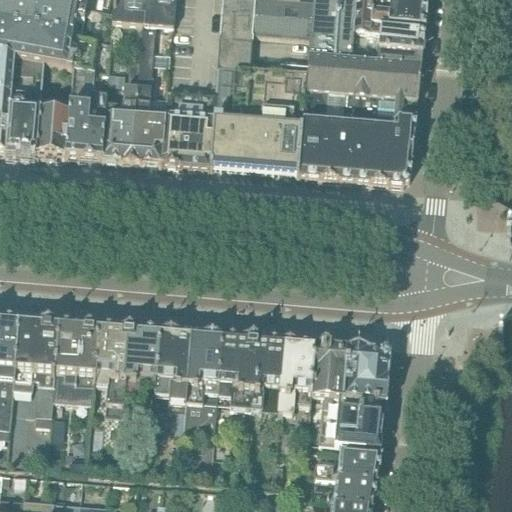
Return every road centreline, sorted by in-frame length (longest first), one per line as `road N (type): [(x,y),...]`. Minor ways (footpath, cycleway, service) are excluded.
road 1 (residential): [(436,253),(389,241),(0,204)]
road 2 (residential): [(0,277),(385,304),(428,299)]
road 3 (residential): [(436,253),(457,0)]
road 4 (residential): [(400,511),(428,299)]
